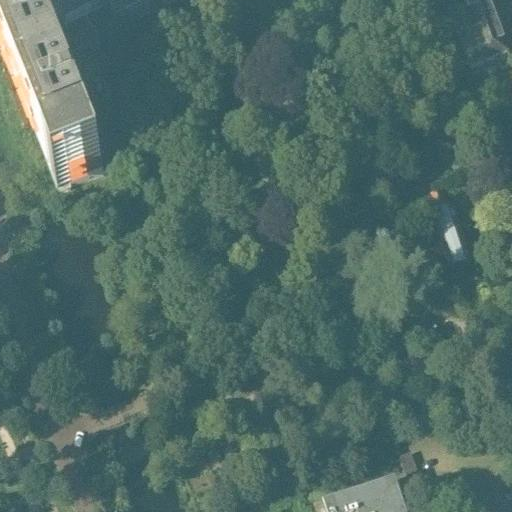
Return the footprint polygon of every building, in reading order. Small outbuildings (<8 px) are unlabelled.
[(124,137),(96,65),(96,63),(95,61),(95,60),(96,58),(96,57),(99,50),(96,48),(97,40),(88,22),(97,18),(107,13),(99,0),(61,0),(44,9),(38,11),(0,25),(0,46),(57,194),(128,167),(129,165),(134,141),(127,139),(126,139),(125,138),(124,137)] [(118,35),(161,13),(154,0),(99,0),(107,13),(118,35)] [(154,0),(161,13),(186,0),(154,0)] [(428,0),(432,9),(458,0),(428,0)] [(486,0),(460,0),(475,38),(458,44),(469,71),(509,57),(486,0)] [(434,218),(433,219),(450,273),(470,266),(452,213),(448,214),(442,194),(428,198),(434,218)] [(456,449),(483,440),(480,432),(471,435),(469,427),(450,434),(456,449)] [(419,481),(410,457),(399,461),(408,485),(419,481)] [(323,511),(407,511),(405,503),(401,504),(396,487),(323,511)]
